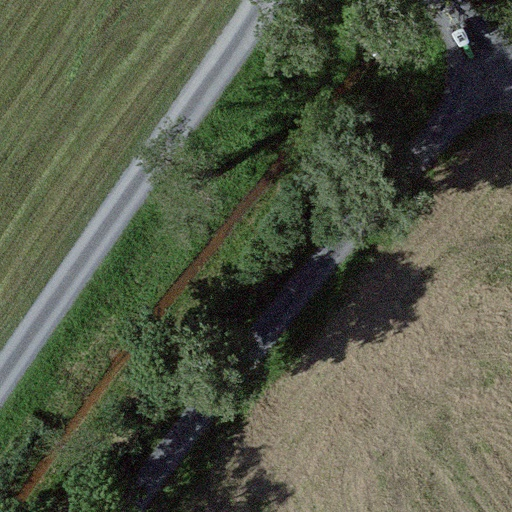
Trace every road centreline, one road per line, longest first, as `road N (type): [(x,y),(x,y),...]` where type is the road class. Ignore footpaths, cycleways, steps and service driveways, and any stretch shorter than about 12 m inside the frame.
road 1 (track): [(511,42),(383,192),(139,511)]
road 2 (track): [(268,0),(0,391)]
